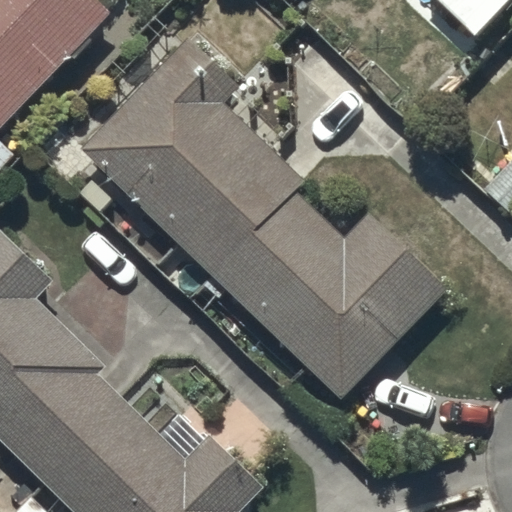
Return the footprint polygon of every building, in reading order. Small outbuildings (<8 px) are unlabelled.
[(0,0),(0,170),(18,152),(0,134),(0,124),(113,7),(105,0),(0,0)] [(444,0),(477,32),(509,0),(444,0)] [(101,209),(124,185),(346,396),(452,284),(374,210),(348,237),(297,189),(309,177),(227,99),(243,82),(189,31),(82,145),(103,165),(81,189),(101,209)] [(511,156),(484,186),(511,212),(511,156)] [(247,511),(244,508),(267,485),(211,431),(206,436),(182,412),(165,430),(102,369),(109,362),(38,293),(55,275),(1,223),(0,224),(0,433),(81,511),(247,511)]
